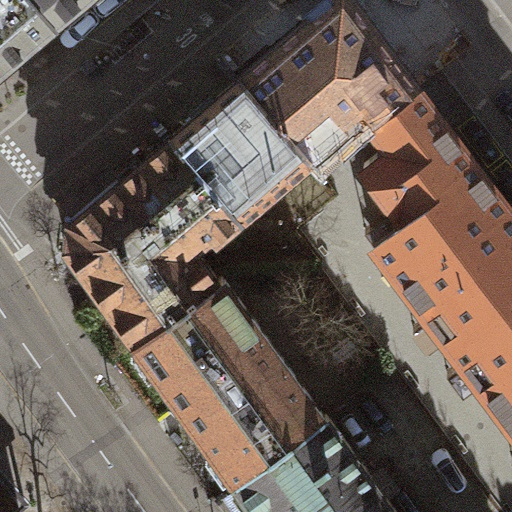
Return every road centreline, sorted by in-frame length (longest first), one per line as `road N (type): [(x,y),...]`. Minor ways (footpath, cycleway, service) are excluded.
road 1 (residential): [(221,0),(0,183)]
road 2 (tertiary): [(0,304),(149,511)]
